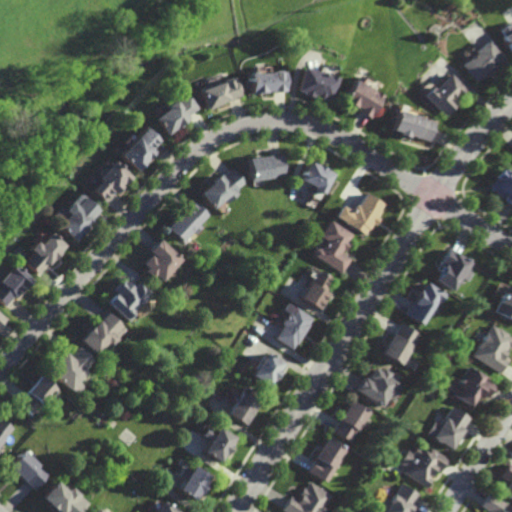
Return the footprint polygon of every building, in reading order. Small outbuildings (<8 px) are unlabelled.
[(511,51),(501,32),(502,32),(497,25),(506,19),(511,26),(511,25),(511,51)] [(479,77),(478,75),(473,79),(460,62),(474,50),(472,49),(487,37),(502,56),(496,61),(497,63),(479,77)] [(324,73),(335,75),(328,98),(321,97),(321,98),(310,95),(311,93),(310,93),(309,95),(304,93),(304,90),(298,88),(304,66),(317,70),(316,71),(324,73)] [(287,89),(271,90),(271,89),(267,89),(267,90),(248,91),(247,71),(285,69),(287,89)] [(464,88),(457,94),(456,93),(455,95),(454,94),(451,97),(455,100),(443,113),(421,93),(430,84),(434,87),(448,71),(464,85),(462,87),(464,88)] [(226,100),(226,98),(221,100),(222,101),(205,108),(198,88),(221,79),(221,78),(233,74),(240,95),(226,100)] [(362,78),(360,82),(380,93),(368,116),(354,109),(356,106),(354,105),(353,106),(338,98),(350,77),(352,78),(354,74),(362,78)] [(196,106),(186,113),(188,116),(165,133),(153,116),(166,106),(164,104),(174,97),(176,100),(186,93),(196,106)] [(427,139),(407,133),(406,135),(396,132),(397,130),(388,127),(394,107),(434,120),(427,139)] [(137,170),(119,154),(144,125),(159,139),(151,148),(154,150),(137,170)] [(287,173),(275,175),(275,176),(252,180),(248,157),(272,153),(272,155),(284,153),(287,173)] [(124,184),(121,182),(119,184),(121,185),(114,193),(112,191),(103,201),(90,189),(99,179),(97,177),(112,159),(130,176),(124,184)] [(321,167),(320,168),(329,172),(319,192),(310,188),(312,183),(303,178),(311,163),(313,164),(314,163),(321,167)] [(245,183),(238,189),(241,192),(228,202),(226,199),(214,208),(201,192),(214,182),(212,180),(221,172),(223,175),(233,167),(245,183)] [(511,174),(511,206),(493,190),(490,190),(489,182),(491,181),(496,176),(495,175),(501,168),(502,169),(504,167),(511,174)] [(377,209),(378,210),(374,216),(377,218),(373,225),(370,223),(366,229),(365,229),(361,234),(342,222),(353,203),(355,204),(363,192),(381,203),(377,209)] [(98,209),(90,219),(91,220),(86,226),(87,227),(80,235),(79,234),(73,240),(56,225),(67,213),(63,210),(70,201),(75,205),(83,196),(98,209)] [(209,214),(201,224),(203,226),(197,233),(194,231),(183,242),(167,228),(184,209),(185,209),(193,200),(209,214)] [(341,251),(339,250),(338,252),(348,258),(339,273),(309,254),(313,247),(317,249),(323,239),(317,236),(327,220),(349,233),(345,240),(347,241),(341,251)] [(64,245),(58,251),(59,251),(51,260),(51,259),(46,265),(45,264),(35,275),(22,262),(31,252),(27,249),(34,241),(38,245),(49,232),(64,245)] [(183,259),(163,281),(162,280),(159,283),(153,277),(153,278),(145,271),(148,268),(143,263),(151,255),(153,257),(155,256),(149,250),(160,238),(183,259)] [(467,281),(461,277),(452,290),(435,279),(439,272),(438,272),(443,265),(438,262),(448,247),(470,262),(466,268),(472,273),(467,281)] [(14,298),(12,296),(2,307),(0,305),(0,276),(12,263),(30,280),(14,298)] [(316,307),(300,298),(315,274),(314,274),(316,270),(327,277),(322,286),(325,288),(322,293),(324,294),(316,307)] [(134,288),(140,282),(151,292),(134,311),(137,314),(130,322),(107,302),(116,293),(112,289),(119,282),(120,283),(124,279),(134,288)] [(443,294),(437,304),(435,302),(433,305),(436,307),(431,315),(428,313),(421,325),(403,314),(411,301),(407,298),(411,291),(416,294),(419,290),(420,290),(425,282),(443,294)] [(511,288),(511,321),(511,320),(493,312),(502,293),(501,290),(505,285),(511,288)] [(296,308),(296,307),(313,319),(310,324),(311,325),(298,345),(297,344),(294,350),(276,339),(285,325),(283,324),(289,313),(284,310),(288,303),(296,308)] [(127,330),(111,348),(107,344),(96,356),(79,341),(85,334),(91,327),(92,327),(99,321),(107,312),(127,330)] [(418,336),(399,366),(379,353),(391,334),(392,335),(399,324),(418,336)] [(496,329),(497,328),(507,334),(506,335),(511,338),(511,343),(509,349),(507,347),(504,352),(506,353),(502,358),(507,361),(498,374),(470,356),(490,325),(496,329)] [(94,360),(85,371),(87,373),(79,383),(85,389),(78,397),(72,391),(71,392),(48,372),(65,353),(70,357),(79,347),(94,360)] [(286,365),(282,371),(283,372),(276,382),(275,381),(271,388),(253,376),(257,370),(256,369),(260,364),(261,364),(268,353),(286,365)] [(486,399),(480,395),(475,402),(473,400),(469,407),(449,394),(454,386),(455,386),(467,367),(494,385),(486,399)] [(378,372),(380,369),(389,374),(386,378),(395,384),(380,408),(354,391),(362,378),(368,382),(369,380),(366,378),(372,369),(378,372)] [(52,406),(47,401),(42,408),(41,407),(31,417),(17,404),(26,394),(25,393),(40,376),(56,391),(54,393),(60,398),(52,406)] [(245,427),(227,415),(246,388),(256,394),(252,399),(261,405),(245,427)] [(348,443),(330,432),(337,422),(336,421),(348,402),(366,413),(348,443)] [(460,430),(461,431),(449,452),(436,444),(436,445),(432,442),(433,441),(429,439),(430,438),(424,434),(431,422),(438,427),(449,408),(467,419),(460,430)] [(0,417),(12,429),(3,440),(3,441),(0,444),(0,417)] [(227,457),(225,456),(221,463),(205,454),(220,429),(236,439),(231,447),(233,448),(227,457)] [(327,483),(309,472),(328,440),(344,450),(329,475),(331,477),(327,483)] [(438,473),(433,470),(428,479),(430,480),(424,489),(400,473),(403,467),(398,464),(406,450),(411,453),(415,448),(426,455),(429,449),(446,460),(438,473)] [(32,460),(33,458),(41,465),(39,467),(48,476),(34,491),(25,482),(24,484),(7,469),(22,451),(32,460)] [(511,501),(501,494),(501,495),(498,493),(505,481),(499,477),(507,464),(511,467),(511,501)] [(202,497),(201,496),(196,503),(179,492),(194,469),(211,480),(207,486),(208,487),(202,497)] [(333,496),(325,509),(328,511),(327,511),(285,511),(282,510),(291,497),(299,502),(302,497),(299,496),(304,488),(306,490),(310,482),(333,496)] [(68,494),(72,489),(90,505),(84,511),(51,511),(47,508),(49,506),(42,500),(56,484),(68,494)] [(409,507),(411,508),(408,511),(379,511),(373,508),(380,498),(386,502),(390,496),(391,496),(399,485),(417,496),(409,507)] [(511,511),(487,511),(478,507),(487,493),(511,508),(511,511)] [(154,511),(177,511),(161,501),(154,511)]
